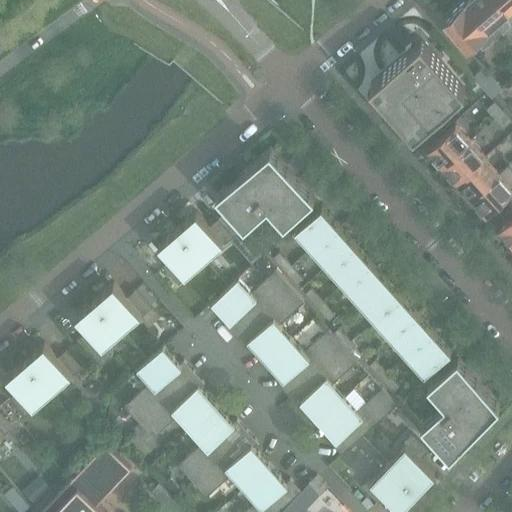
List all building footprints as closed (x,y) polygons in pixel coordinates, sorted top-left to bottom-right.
[(511,10),(511,9),(503,0),(465,0),(465,1),(496,36),(509,25),(503,18),(511,10)] [(511,0),(503,0),(511,9),(511,0)] [(496,36),(465,1),(443,20),(468,48),(477,41),(483,48),(496,36)] [(465,89),(421,38),(414,45),(412,43),(401,52),(403,54),(371,82),(414,133),(465,89)] [(502,88),(484,67),(473,76),(491,97),(502,88)] [(494,118),(503,110),(494,100),(485,108),(494,118)] [(503,128),(511,119),(503,110),(494,118),(503,128)] [(443,164),(471,139),(456,122),(428,147),(443,164)] [(457,180),(485,155),(471,139),(443,164),(457,180)] [(315,195),(298,176),(271,146),(216,193),(245,225),(268,204),(284,222),(315,195)] [(472,197),(509,163),(509,162),(499,171),(485,155),(457,180),(472,197)] [(487,213),(511,190),(511,165),(509,163),(472,197),(487,213)] [(311,245),(338,221),(322,203),(295,227),(311,245)] [(511,241),(511,207),(505,214),(509,218),(499,227),(511,241)] [(234,235),(218,217),(209,224),(197,210),(178,226),(204,257),(223,241),(225,243),(234,235)] [(328,263),(354,239),(338,221),(311,245),(328,263)] [(204,257),(178,226),(159,243),(171,257),(162,265),(179,283),(188,275),(186,273),(204,257)] [(344,281),(371,257),(354,239),(328,263),(344,281)] [(291,264),(279,251),(273,256),(285,270),(291,264)] [(360,299),(387,275),(371,257),(344,281),(360,299)] [(303,278),(291,265),(291,264),(285,270),(297,283),(303,278)] [(235,334),(290,284),(276,268),(251,291),(238,277),(212,300),(228,319),(224,322),(235,334)] [(376,317),(403,293),(387,275),(360,299),(376,317)] [(159,317),(135,288),(126,296),(114,281),(95,297),(122,329),(139,314),(148,326),(159,317)] [(279,323),(304,300),(290,284),(235,334),(245,346),(249,342),(265,360),(292,336),(279,323)] [(323,300),(311,287),(305,292),(317,305),(323,300)] [(392,336),(419,312),(403,293),(376,317),(392,336)] [(122,329),(95,297),(76,314),(88,328),(80,336),(95,354),(105,346),(103,345),(122,329)] [(335,314),(323,300),(317,305),(329,319),(335,314)] [(409,354),(435,330),(419,312),(392,336),(409,354)] [(339,326),(333,332),(343,344),(345,346),(351,340),(339,326)] [(288,393),(343,344),(333,332),(329,328),(304,350),(292,336),(265,360),(282,378),(277,382),(288,393)] [(425,372),(452,348),(435,330),(409,354),(425,372)] [(351,340),(345,346),(357,359),(363,353),(351,340)] [(82,367),(66,348),(57,356),(45,341),(26,358),(53,388),(71,373),(73,375),(82,367)] [(139,420),(194,370),(184,359),(181,362),(164,344),(137,368),(149,381),(124,404),(139,420)] [(332,381),(357,360),(357,359),(345,346),(343,344),(288,393),(298,405),(302,401),(318,419),(345,395),(332,381)] [(450,454),(500,402),(458,355),(428,382),(445,401),(422,422),(450,454)] [(53,388),(26,358),(7,374),(19,389),(10,396),(26,414),(35,407),(34,405),(53,388)] [(387,372),(375,358),(369,364),(381,377),(387,372)] [(216,404),(200,386),(205,382),(194,370),(139,420),(140,422),(131,430),(135,436),(145,427),(153,435),(177,413),(190,427),(216,404)] [(399,385),(388,372),(387,372),(381,377),(393,390),(399,385)] [(341,453),(397,403),(382,387),(357,409),(345,395),(318,419),(334,437),(331,441),(341,453)] [(192,479),(247,430),(237,418),(233,422),(216,404),(190,427),(202,441),(177,463),(192,479)] [(12,427),(0,412),(0,433),(1,433),(3,435),(12,427)] [(270,463),(253,445),(258,441),(247,430),(192,479),(206,494),(231,472),(243,487),(270,463)] [(435,470),(421,457),(429,449),(412,432),(403,441),(405,443),(388,460),(418,489),(435,470)] [(36,511),(106,511),(96,502),(129,466),(103,442),(70,477),(36,511)] [(418,489),(388,460),(371,478),(369,477),(361,485),(379,502),(387,493),(401,507),(418,489)] [(275,511),(301,489),(290,478),(286,481),(270,463),(243,487),(255,500),(242,511),(275,511)] [(34,503),(51,488),(40,475),(22,489),(34,503)] [(180,487),(172,477),(164,484),(173,494),(180,487)] [(171,495),(158,483),(150,490),(164,503),(171,495)]
